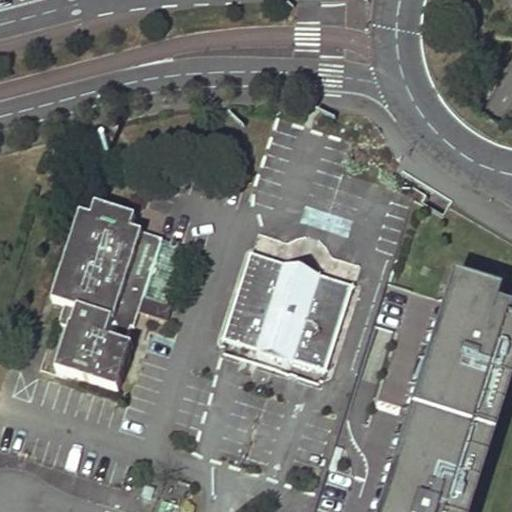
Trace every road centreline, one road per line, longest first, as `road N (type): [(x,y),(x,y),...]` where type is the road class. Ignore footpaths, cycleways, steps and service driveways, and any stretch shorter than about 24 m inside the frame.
road 1 (secondary): [(0,115),(146,76),(198,72),(330,75),(411,98)]
road 2 (secondary): [(411,98),(466,157),(511,173)]
